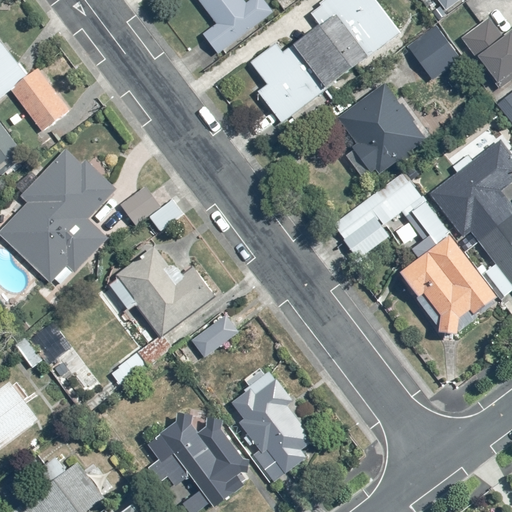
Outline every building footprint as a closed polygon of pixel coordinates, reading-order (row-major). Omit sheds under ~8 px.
[(250,0),(246,4),(242,0),(198,0),(216,24),(202,34),(216,53),(272,12),(263,0),(250,0)] [(366,57),(398,33),(374,0),(323,0),(309,10),(318,23),(281,50),(276,44),(250,63),(265,84),(256,91),(280,123),(316,98),(314,95),(366,57)] [(437,0),(445,11),(459,0),(437,0)] [(511,34),(509,37),(491,15),(464,37),(500,83),(511,73),(511,34)] [(459,60),(434,27),(407,48),(432,81),(459,60)] [(0,94),(9,88),(25,76),(24,75),(0,43),(0,94)] [(35,66),(24,75),(25,76),(9,88),(41,131),(68,111),(35,66)] [(371,171),(374,176),(426,141),(388,84),(339,117),(354,140),(339,150),(359,179),(371,171)] [(511,92),(496,102),(511,126),(511,92)] [(10,104),(0,111),(0,122),(10,135),(25,123),(10,104)] [(511,182),(511,154),(501,139),(471,161),(467,156),(454,165),(458,171),(429,193),(465,241),(472,235),(492,261),(482,268),(503,297),(511,290),(511,201),(503,189),(511,182)] [(0,229),(0,233),(50,285),(54,281),(61,288),(111,240),(87,216),(115,189),(71,144),(20,193),(29,202),(0,229)] [(0,147),(0,180),(2,183),(18,170),(0,147)] [(331,224),(356,259),(389,236),(383,226),(424,197),(405,171),(331,224)] [(171,199),(161,206),(146,186),(120,205),(135,225),(147,215),(160,231),(183,214),(171,199)] [(425,199),(405,214),(429,248),(397,271),(441,333),(494,296),(425,199)] [(107,285),(130,312),(135,308),(161,338),(213,294),(191,268),(173,283),(158,265),(163,260),(152,247),(107,285)] [(137,353),(147,367),(175,346),(167,335),(160,341),(157,338),(137,353)] [(147,367),(137,353),(114,370),(125,384),(147,367)] [(290,408),(295,405),(271,372),(225,407),(257,450),(254,452),(275,481),(307,457),(302,449),(306,428),(290,408)] [(0,387),(0,449),(39,419),(9,380),(0,387)] [(178,426),(149,445),(158,460),(148,466),(159,485),(168,480),(187,511),(202,511),(259,478),(222,415),(176,410),(178,426)] [(25,503),(31,511),(84,511),(104,497),(76,460),(64,469),(56,458),(33,475),(43,489),(25,503)] [(138,511),(130,502),(116,511),(138,511)] [(31,511),(25,503),(12,511),(31,511)]
